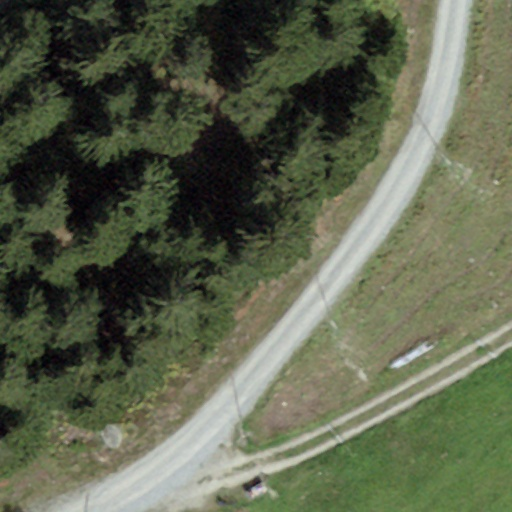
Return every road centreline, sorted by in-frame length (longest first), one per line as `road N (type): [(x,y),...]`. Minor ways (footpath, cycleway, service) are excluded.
road 1 (track): [(104,511),(180,476),(380,220),(425,142),(460,0)]
road 2 (track): [(180,476),(269,465),(511,336)]
